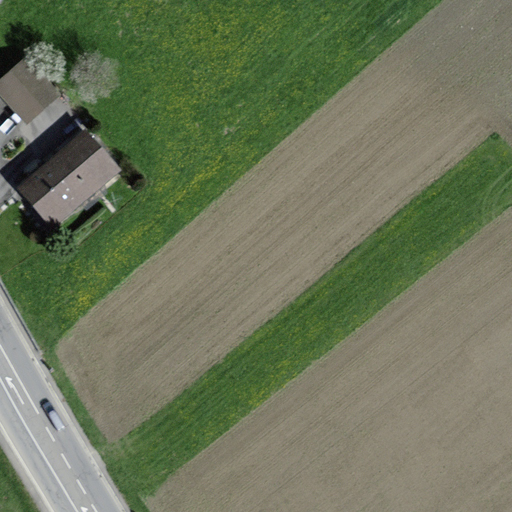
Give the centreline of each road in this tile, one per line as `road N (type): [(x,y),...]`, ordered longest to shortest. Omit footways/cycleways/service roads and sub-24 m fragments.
road 1 (secondary): [(107,511),(0,329)]
road 2 (secondary): [(0,399),(66,511)]
